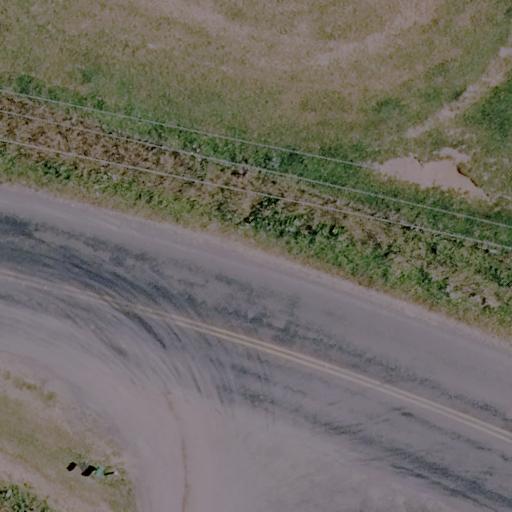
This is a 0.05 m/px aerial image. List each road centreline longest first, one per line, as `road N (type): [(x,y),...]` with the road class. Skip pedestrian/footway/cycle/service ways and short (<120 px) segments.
road 1 (tertiary): [(511,441),(217,329),(0,276)]
road 2 (unknown): [(511,457),(318,511)]
